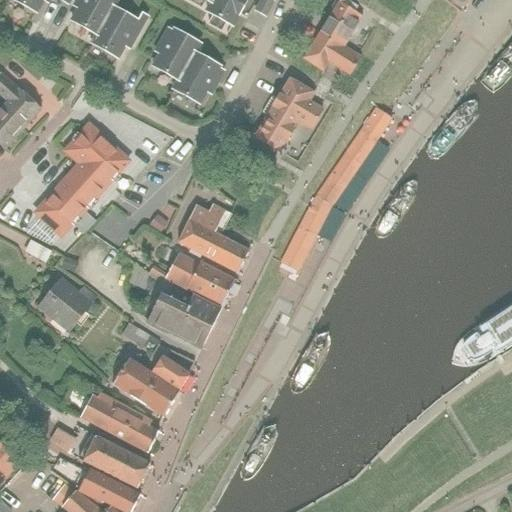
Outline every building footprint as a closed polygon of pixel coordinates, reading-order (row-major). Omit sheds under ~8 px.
[(95,0),(57,0),(51,12),(80,28),(95,0)] [(105,51),(125,14),(98,0),(95,0),(80,28),(76,35),(105,51)] [(223,23),(235,0),(197,0),(194,7),(223,23)] [(249,11),(253,3),(247,0),(241,0),(239,5),(249,11)] [(334,0),(323,0),(307,26),(331,42),(351,10),(334,0)] [(182,48),(187,38),(158,22),(138,60),(167,76),(182,48)] [(348,53),(331,42),(307,26),(290,52),(309,65),(315,56),(336,70),(348,53)] [(186,96),(205,59),(182,48),(167,76),(163,83),(186,96)] [(241,130),(264,144),(283,113),(297,121),(308,103),(295,94),(299,87),(276,72),(241,130)] [(0,113),(10,123),(27,101),(0,76),(0,113)] [(283,265),(313,201),(326,186),(333,175),(375,114),(368,109),(361,104),(303,187),(300,191),(265,255),(277,261),(283,265)] [(0,130),(10,123),(0,113),(0,130)] [(85,128),(85,129),(72,117),(47,145),(60,156),(18,203),(47,229),(114,154),(85,128)] [(191,206),(180,200),(172,216),(171,218),(163,236),(224,265),(234,244),(199,228),(205,216),(206,214),(210,205),(195,198),(191,206)] [(37,246),(14,234),(8,245),(31,257),(37,246)] [(221,270),(165,242),(151,269),(179,283),(208,297),(221,270)] [(152,258),(139,252),(132,266),(145,272),(152,258)] [(46,272),(21,303),(52,327),(77,297),(46,272)] [(143,283),(130,310),(189,339),(201,313),(200,313),(208,297),(179,283),(172,297),(143,283)] [(114,317),(107,330),(130,343),(137,330),(114,317)] [(176,363),(149,347),(136,369),(163,385),(176,363)] [(111,355),(98,378),(150,408),(163,385),(136,369),(111,355)] [(80,384),(64,414),(129,448),(145,418),(80,384)] [(134,453),(78,426),(66,452),(122,479),(134,453)] [(77,460),(65,483),(94,499),(114,509),(126,486),(77,460)] [(60,481),(46,498),(60,511),(117,511),(114,509),(94,499),(90,502),(60,481)] [(511,511),(511,497),(499,507),(502,511),(511,511)]
